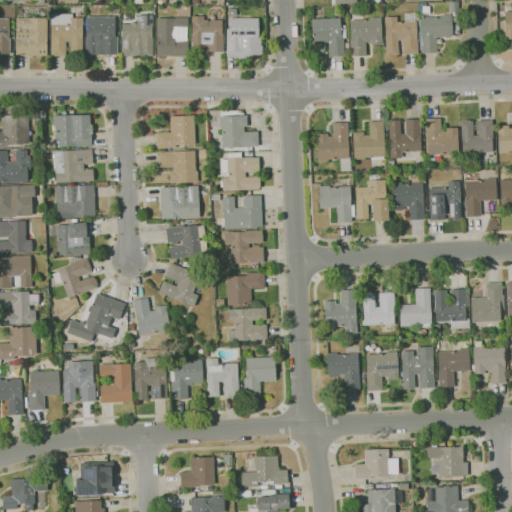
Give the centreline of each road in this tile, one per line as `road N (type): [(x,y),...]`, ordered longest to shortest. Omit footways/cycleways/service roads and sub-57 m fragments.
road 1 (residential): [(511,416),(91,435),(0,455)]
road 2 (residential): [(284,0),(303,409),(324,511)]
road 3 (residential): [(511,79),(289,90),(0,87)]
road 4 (residential): [(511,248),(297,259)]
road 5 (residential): [(123,89),(130,262)]
